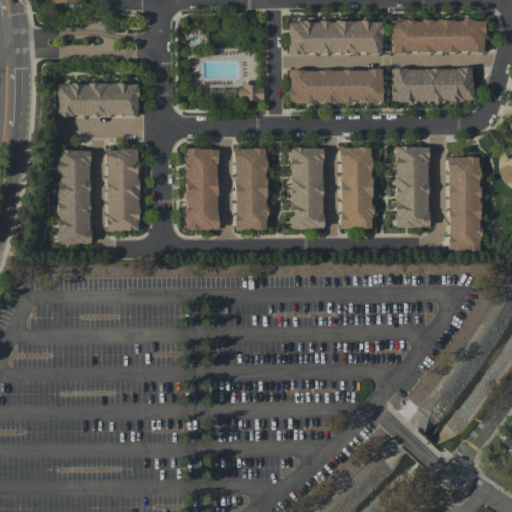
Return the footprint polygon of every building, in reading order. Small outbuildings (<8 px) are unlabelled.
[(482,52),(389,50),(389,18),(483,20),(482,52)] [(380,52),(287,52),(287,20),(380,20),(380,52)] [(390,101),(389,68),(470,67),(471,100),(390,101)] [(287,69),(380,69),(380,101),(287,101),(287,69)] [(262,83),(238,84),(238,100),(262,100),(262,83)] [(66,86),(67,119),(143,118),(143,86),(66,86)] [(394,146),(395,227),(426,226),(424,145),(394,146)] [(58,147),(58,242),(89,241),(88,190),(88,147),(58,147)] [(288,148),(289,229),(321,228),(320,147),(288,148)] [(337,147),(338,228),(369,227),(368,147),(337,147)] [(183,148),(183,231),(216,231),(215,148),(183,148)] [(232,149),(233,230),(264,229),(262,148),(232,149)] [(113,152),(114,234),(146,234),(145,152),(113,152)] [(456,160),(456,254),(485,253),(484,159),(456,160)]
